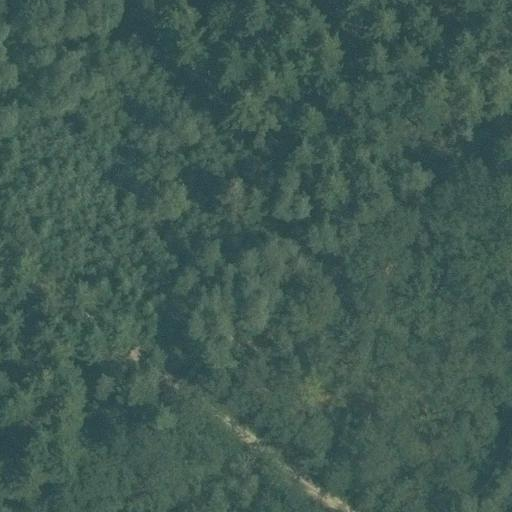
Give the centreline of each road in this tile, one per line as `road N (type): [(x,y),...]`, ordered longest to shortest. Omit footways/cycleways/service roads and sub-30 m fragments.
road 1 (track): [(35,511),(186,387),(320,256),(511,98)]
road 2 (track): [(360,511),(0,247)]
